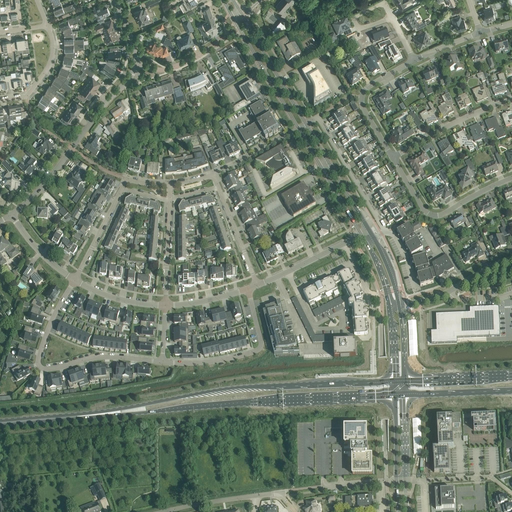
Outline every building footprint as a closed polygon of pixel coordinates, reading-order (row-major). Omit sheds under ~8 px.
[(14,0),(15,7),(14,9),(10,9),(11,14),(11,19),(15,19),(15,20),(18,19),(17,13),(21,13),(19,0),(14,0)] [(162,2),(161,0),(148,0),(145,2),(148,8),(162,2)] [(187,0),(184,2),(189,10),(197,5),(195,3),(200,0),(187,0)] [(281,0),(276,6),(279,9),(278,10),(282,13),(281,15),(284,18),(288,14),(284,11),(291,3),(293,6),(298,0),(297,0),(281,0)] [(394,0),(395,2),(396,1),(399,9),(404,6),(407,5),(406,4),(413,0),(394,0)] [(6,9),(4,10),(1,11),(1,16),(1,21),(5,21),(8,21),(7,15),(11,14),(10,9),(9,1),(5,1),(6,9)] [(56,16),(74,9),(78,7),(76,3),(72,4),(64,7),(63,7),(61,2),(53,5),(55,10),(54,10),(56,16)] [(107,7),(104,9),(102,5),(93,9),(96,16),(99,14),(101,18),(107,15),(108,16),(109,14),(110,14),(110,12),(110,11),(109,10),(107,7)] [(207,22),(199,28),(202,31),(201,32),(204,36),(203,36),(205,35),(207,36),(207,34),(209,33),(208,32),(213,28),(213,29),(217,27),(215,21),(216,20),(215,19),(215,18),(214,18),(213,18),(210,7),(206,8),(206,7),(201,9),(199,13),(202,14),(204,13),(207,22)] [(486,22),(491,20),(492,21),(495,20),(496,20),(493,12),(494,12),(492,7),(483,10),(485,15),(486,14),(487,16),(484,17),(486,22)] [(143,10),(142,9),(138,11),(133,13),(136,18),(137,18),(140,25),(144,24),(149,22),(147,18),(146,15),(147,14),(145,9),(143,10)] [(412,12),(403,17),(405,22),(406,21),(406,23),(409,28),(411,27),(412,26),(413,26),(418,24),(416,20),(418,18),(414,12),(412,13),(412,12)] [(81,14),(59,23),(62,29),(63,29),(64,34),(73,32),(72,29),(70,26),(71,24),(79,21),(80,23),(84,21),(83,19),(81,14)] [(460,16),(452,19),(454,25),(456,25),(457,27),(455,28),(454,28),(453,29),(453,30),(452,30),(456,32),(457,32),(458,32),(467,29),(465,25),(466,25),(464,19),(461,20),(460,16)] [(338,23),(337,22),(335,24),(335,25),(334,25),(337,31),(336,32),(338,36),(340,35),(340,36),(343,34),(343,33),(351,29),(349,25),(348,26),(347,24),(348,23),(346,19),(338,23)] [(188,32),(193,30),(189,21),(184,23),(188,32)] [(425,21),(414,27),(416,31),(427,25),(425,21)] [(95,27),(97,31),(103,29),(105,34),(115,30),(112,24),(109,26),(108,25),(107,22),(102,24),(99,25),(95,27)] [(385,29),(370,35),(373,44),(389,38),(385,29)] [(105,34),(107,39),(105,40),(107,44),(114,41),(113,39),(114,38),(113,37),(117,36),(115,30),(105,34)] [(64,34),(65,39),(64,39),(65,45),(84,44),(86,44),(86,41),(84,41),(84,39),(75,40),(74,39),(74,36),(73,32),(64,34)] [(429,44),(428,42),(427,40),(429,39),(428,36),(427,36),(425,32),(419,35),(415,38),(420,48),(429,44)] [(334,34),(327,38),(331,44),(338,41),(334,34)] [(177,36),(177,38),(178,40),(182,49),(194,43),(190,35),(182,38),(181,36),(179,35),(177,36)] [(302,40),(295,44),(290,35),(281,40),(277,43),(283,53),(284,52),(286,56),(287,55),(288,57),(287,57),(292,65),(297,62),(302,59),(303,59),(308,56),(304,48),(306,47),(302,40)] [(169,38),(166,45),(170,47),(171,51),(175,50),(170,38),(169,38)] [(354,38),(348,42),(354,52),(360,48),(354,38)] [(16,40),(16,41),(13,41),(14,50),(15,50),(15,53),(22,52),(22,51),(20,39),(16,40)] [(24,40),(24,39),(20,39),(22,51),(29,51),(28,47),(27,40),(24,40)] [(506,40),(500,42),(499,41),(493,43),(496,53),(503,51),(502,51),(509,49),(506,40)] [(11,43),(10,41),(6,42),(8,51),(14,50),(13,41),(13,42),(11,43)] [(155,42),(152,43),(146,46),(148,51),(158,55),(158,54),(163,56),(169,54),(166,48),(163,49),(161,48),(162,47),(155,44),(155,42)] [(65,51),(66,51),(65,56),(64,56),(74,58),(77,58),(78,50),(84,49),(84,47),(88,47),(88,44),(86,44),(84,44),(65,45),(65,51)] [(394,45),(385,49),(388,55),(389,54),(394,63),(397,61),(396,60),(402,58),(399,52),(398,53),(394,45)] [(111,50),(111,51),(108,52),(109,56),(108,62),(117,63),(119,64),(120,59),(118,59),(119,55),(121,55),(120,50),(119,51),(118,47),(113,47),(111,50)] [(366,64),(365,64),(366,66),(367,65),(369,70),(371,69),(373,74),(380,70),(380,71),(377,65),(379,64),(378,62),(381,60),(374,47),(369,49),(374,57),(365,63),(366,64)] [(479,50),(478,48),(469,51),(471,56),(472,59),(477,57),(478,60),(482,58),(482,60),(486,59),(484,54),(482,49),(479,50)] [(230,63),(235,60),(241,70),(245,68),(234,49),(233,49),(233,50),(229,52),(228,52),(224,54),(225,55),(226,55),(227,57),(226,57),(230,63)] [(63,62),(64,62),(62,67),(61,67),(70,70),(72,67),(72,64),(73,63),(82,64),(83,63),(84,63),(85,60),(83,60),(83,59),(77,58),(74,58),(64,56),(63,62)] [(456,56),(448,59),(449,61),(445,62),(447,67),(448,70),(454,68),(456,68),(457,71),(462,69),(456,56)] [(102,69),(100,71),(104,74),(105,73),(111,77),(113,73),(112,73),(113,72),(114,73),(116,70),(113,68),(117,63),(108,62),(100,60),(99,62),(104,65),(102,69)] [(235,82),(226,66),(219,70),(224,78),(226,77),(228,80),(219,86),(221,90),(235,82)] [(314,108),(332,97),(325,86),(326,86),(326,85),(325,85),(325,84),(325,83),(324,82),(323,81),(313,66),(302,72),(310,85),(314,85),(314,87),(315,88),(316,91),(314,92),(314,108)] [(59,73),(60,73),(57,77),(56,76),(56,77),(64,82),(66,79),(68,76),(69,75),(77,79),(78,78),(81,75),(70,70),(61,67),(59,73)] [(87,67),(84,71),(91,76),(94,72),(87,67)] [(26,68),(22,68),(23,73),(25,82),(28,81),(29,82),(30,81),(29,79),(32,79),(32,78),(31,69),(26,70),(26,68)] [(428,68),(427,70),(428,71),(423,73),(425,80),(426,82),(427,82),(438,77),(436,72),(434,68),(432,69),(431,68),(430,68),(428,68)] [(363,78),(360,74),(358,70),(347,77),(352,86),(359,82),(359,81),(363,78)] [(20,72),(15,72),(16,77),(17,85),(17,86),(20,85),(20,87),(22,88),(22,87),(26,86),(25,84),(25,82),(23,73),(20,73),(20,72)] [(188,81),(186,82),(185,82),(186,85),(187,90),(192,89),(192,91),(194,90),(196,89),(198,89),(200,88),(203,87),(205,86),(207,90),(215,86),(210,78),(208,73),(202,77),(201,76),(202,75),(200,76),(198,77),(196,78),(194,79),(192,80),(190,80),(188,81)] [(482,83),(486,81),(483,73),(477,75),(478,78),(482,83)] [(499,85),(497,86),(496,83),(491,85),(492,88),(493,92),(494,92),(495,96),(500,94),(507,92),(505,87),(504,85),(507,84),(504,73),(498,75),(500,81),(498,82),(499,85)] [(4,74),(0,74),(0,78),(0,79),(2,88),(5,88),(5,90),(6,90),(7,89),(10,89),(9,86),(8,75),(4,76),(4,74)] [(11,75),(8,75),(9,86),(10,89),(13,88),(14,89),(15,88),(15,86),(17,86),(17,85),(16,77),(11,77),(11,75)] [(95,80),(96,79),(92,76),(86,84),(99,94),(96,91),(98,89),(97,88),(97,87),(98,87),(101,84),(95,80)] [(52,82),(53,82),(50,86),(49,86),(57,91),(60,87),(62,87),(69,92),(72,88),(64,82),(56,77),(52,82)] [(448,83),(445,77),(439,79),(442,86),(446,84),(446,85),(446,86),(445,86),(445,87),(446,88),(449,86),(448,83)] [(406,81),(406,80),(398,84),(404,94),(412,90),(413,90),(414,90),(415,90),(415,89),(415,88),(411,81),(407,83),(406,81)] [(425,80),(422,81),(425,89),(424,89),(425,91),(428,97),(434,94),(431,88),(428,90),(425,82),(426,82),(425,80)] [(251,104),(250,102),(260,95),(257,91),(256,90),(254,88),(257,87),(255,84),(254,85),(252,81),(239,89),(245,100),(232,108),(235,114),(251,104)] [(145,99),(140,100),(142,105),(143,110),(148,109),(147,106),(150,105),(156,103),(155,100),(158,99),(159,101),(165,100),(164,97),(167,97),(171,95),(170,92),(173,91),(173,90),(172,87),(170,82),(160,85),(149,89),(144,90),(144,91),(147,99),(145,99)] [(96,92),(99,94),(86,84),(80,93),(84,95),(90,99),(92,95),(93,94),(94,94),(96,92)] [(46,91),(47,91),(44,95),(43,95),(51,100),(54,96),(55,96),(62,101),(65,97),(57,91),(49,86),(46,91)] [(483,86),(472,91),(474,95),(475,98),(477,103),(484,100),(483,100),(488,98),(486,93),(485,91),(483,86)] [(392,98),(387,91),(373,99),(383,116),(390,111),(385,102),(392,98)] [(463,98),(459,99),(458,98),(455,100),(460,110),(464,108),(471,104),(469,100),(466,93),(462,96),(463,98)] [(446,105),(443,107),(441,106),(438,108),(441,114),(443,119),(447,117),(448,117),(449,115),(454,112),(452,108),(451,108),(451,107),(451,106),(448,102),(452,100),(449,94),(443,96),(446,102),(445,103),(446,105)] [(39,100),(40,101),(37,105),(44,110),(47,105),(49,105),(56,110),(59,106),(51,100),(43,95),(39,100)] [(124,101),(117,105),(118,107),(110,112),(113,116),(115,119),(124,114),(125,116),(127,116),(130,115),(131,113),(129,110),(124,101)] [(75,102),(72,106),(71,106),(69,109),(79,117),(76,114),(78,111),(79,112),(82,107),(75,102)] [(260,134),(262,133),(265,138),(279,131),(278,130),(278,131),(276,126),(278,125),(274,119),(274,120),(273,120),(268,112),(267,113),(268,113),(266,113),(265,110),(266,109),(264,105),(263,106),(262,106),(260,103),(262,102),(261,102),(248,109),(251,113),(252,112),(258,122),(257,123),(257,124),(255,125),(243,131),(242,129),(238,131),(246,145),(247,145),(246,143),(249,141),(250,142),(250,143),(254,140),(253,139),(257,137),(257,138),(257,139),(261,136),(260,134)] [(16,108),(14,109),(16,121),(21,120),(22,122),(30,120),(29,119),(26,113),(21,114),(19,106),(16,107),(16,108)] [(8,108),(8,111),(9,116),(6,116),(7,123),(8,129),(11,129),(10,125),(16,124),(16,121),(14,109),(11,109),(11,108),(8,108)] [(75,117),(74,117),(76,114),(79,117),(69,109),(67,112),(63,118),(71,123),(75,117)] [(329,120),(330,123),(335,121),(336,123),(346,117),(347,117),(342,109),(332,115),(334,117),(329,120)] [(422,114),(420,115),(422,120),(423,120),(424,122),(425,122),(428,126),(429,126),(432,125),(432,124),(433,124),(432,123),(434,122),(434,123),(438,121),(435,117),(434,114),(432,111),(428,113),(426,111),(421,114),(422,114)] [(502,115),(502,116),(505,127),(511,124),(511,112),(511,111),(502,115)] [(333,127),(335,131),(340,128),(341,130),(350,125),(346,117),(336,123),(337,125),(333,127)] [(494,131),(495,130),(498,136),(499,139),(506,137),(505,133),(502,127),(500,128),(495,118),(490,120),(490,119),(485,121),(488,130),(493,128),(494,131)] [(112,125),(107,128),(113,138),(118,134),(112,125)] [(338,136),(340,139),(344,136),(345,138),(355,133),(350,125),(341,130),(343,133),(338,136)] [(477,125),(469,128),(470,131),(471,131),(471,132),(470,132),(472,137),(470,139),(471,140),(471,141),(474,140),(475,142),(482,139),(483,139),(485,138),(484,134),(483,134),(482,130),(480,125),(477,126),(477,125)] [(410,129),(407,131),(406,129),(401,132),(398,128),(391,132),(398,144),(407,139),(406,139),(414,134),(410,129)] [(39,137),(41,134),(35,129),(32,132),(39,137)] [(459,146),(466,143),(470,151),(475,149),(471,140),(468,142),(463,131),(453,136),(453,137),(455,140),(455,142),(456,141),(457,143),(456,144),(458,146),(459,146)] [(344,146),(345,145),(349,143),(350,146),(352,145),(359,140),(355,133),(345,138),(346,140),(342,143),(344,146)] [(91,141),(86,148),(86,149),(93,153),(97,156),(100,152),(96,149),(98,146),(96,145),(100,139),(99,138),(95,136),(93,139),(94,140),(92,142),(91,141)] [(23,137),(19,137),(13,145),(17,146),(23,137)] [(348,150),(350,153),(352,153),(353,155),(367,146),(362,138),(359,140),(352,145),(353,147),(348,150)] [(39,145),(40,145),(36,150),(43,155),(48,150),(48,151),(50,152),(53,146),(44,139),(42,142),(41,141),(40,141),(39,141),(39,142),(38,142),(38,143),(38,144),(39,145)] [(453,152),(447,139),(437,144),(444,157),(453,152)] [(237,146),(235,143),(230,146),(234,153),(235,155),(240,153),(240,151),(242,150),(239,144),(237,146)] [(235,155),(234,153),(230,146),(225,148),(230,158),(235,155)] [(359,157),(361,160),(372,154),(367,146),(353,155),(354,156),(353,157),(355,160),(359,157)] [(297,172),(281,147),(260,160),(256,162),(265,164),(267,163),(268,164),(269,166),(271,168),(273,169),(276,170),(278,170),(279,170),(279,175),(273,178),(271,188),(293,175),(293,174),(293,172),(297,172)] [(193,156),(165,161),(166,175),(169,175),(173,174),(177,174),(178,174),(180,174),(183,173),(185,173),(186,172),(186,170),(188,169),(188,172),(193,171),(195,170),(196,170),(199,169),(201,169),(205,167),(208,166),(203,154),(201,149),(192,151),(193,156)] [(224,160),(220,150),(215,153),(218,160),(219,162),(224,160)] [(219,162),(218,160),(215,153),(210,155),(214,165),(219,162)] [(408,162),(413,169),(414,169),(418,176),(422,174),(423,173),(419,166),(428,160),(423,153),(408,162)] [(362,170),(365,168),(374,162),(370,155),(372,154),(361,160),(362,163),(358,165),(359,169),(361,168),(362,170)] [(105,165),(116,169),(117,164),(110,162),(111,159),(107,157),(105,165)] [(447,159),(446,159),(445,157),(442,159),(447,168),(451,166),(447,159)] [(140,160),(140,162),(136,161),(134,171),(139,173),(140,172),(143,172),(144,166),(146,158),(145,158),(144,158),(142,159),(141,160),(140,160)] [(22,164),(19,167),(21,170),(26,174),(27,174),(30,176),(33,173),(34,173),(35,171),(35,170),(36,170),(34,169),(34,168),(34,167),(37,164),(33,160),(31,159),(28,162),(27,164),(27,165),(26,167),(22,164)] [(130,163),(127,162),(126,168),(128,169),(128,170),(134,171),(136,161),(131,160),(130,163)] [(11,166),(5,161),(1,165),(7,171),(11,166)] [(362,173),(364,176),(369,173),(370,175),(379,170),(374,162),(365,168),(366,170),(362,173)] [(496,167),(498,166),(496,162),(482,168),(486,176),(490,174),(490,175),(498,171),(496,167)] [(154,164),(148,164),(148,167),(144,166),(143,172),(147,173),(147,174),(153,175),(154,164)] [(73,184),(74,185),(74,187),(77,189),(77,191),(79,193),(73,201),(77,205),(86,191),(83,189),(84,187),(81,185),(86,178),(83,176),(85,173),(79,168),(75,173),(76,173),(74,176),(72,175),(67,182),(71,184),(73,184)] [(463,175),(459,177),(462,182),(460,184),(460,185),(463,189),(471,184),(470,182),(469,181),(470,179),(473,177),(470,172),(468,169),(461,173),(463,175)] [(367,181),(369,184),(373,182),(374,184),(384,178),(379,170),(370,175),(372,178),(367,181)] [(443,170),(439,173),(441,177),(442,177),(443,180),(444,181),(448,179),(443,170)] [(225,180),(224,180),(226,185),(228,184),(238,180),(236,177),(237,176),(235,171),(228,174),(229,178),(225,180)] [(15,188),(17,189),(21,186),(19,184),(20,184),(12,175),(11,176),(9,173),(9,174),(7,172),(3,175),(5,177),(4,178),(6,180),(5,181),(7,183),(5,185),(11,192),(15,188)] [(115,180),(106,176),(103,181),(106,183),(105,186),(113,190),(115,185),(113,184),(115,180)] [(371,188),(373,191),(378,188),(379,191),(388,186),(384,178),(374,184),(375,185),(371,188)] [(228,184),(226,185),(229,190),(230,190),(234,188),(235,191),(242,189),(239,183),(239,180),(238,180),(228,184)] [(97,190),(97,191),(105,196),(106,193),(108,194),(110,195),(113,190),(105,186),(101,184),(101,183),(99,186),(97,190)] [(289,211),(290,211),(294,218),(316,205),(312,198),(314,196),(313,195),(312,194),(311,193),(311,192),(310,191),(310,190),(307,190),(303,184),(281,197),(285,203),(285,204),(287,208),(289,211)] [(374,197),(376,200),(380,198),(381,200),(391,194),(386,187),(388,186),(379,191),(377,192),(379,194),(374,197)] [(443,196),(445,200),(451,196),(445,186),(437,191),(434,187),(428,190),(434,201),(443,196)] [(233,197),(232,197),(234,202),(236,201),(247,196),(246,196),(244,194),(242,189),(235,191),(237,195),(233,197)] [(509,190),(503,193),(504,195),(505,197),(507,201),(507,203),(511,202),(511,201),(511,189),(509,191),(509,190)] [(97,191),(92,199),(96,201),(102,205),(104,205),(107,200),(105,200),(103,198),(105,196),(97,191)] [(378,204),(380,208),(385,205),(387,207),(395,202),(391,194),(381,200),(382,202),(378,204)] [(125,205),(126,206),(128,206),(127,210),(129,211),(130,207),(131,207),(131,205),(135,206),(137,199),(137,198),(132,196),(126,200),(125,205)] [(208,196),(202,197),(203,198),(203,202),(204,205),(208,205),(209,208),(207,208),(208,210),(212,209),(211,206),(213,205),(215,205),(214,199),(208,196)] [(236,201),(234,202),(237,207),(238,207),(241,205),(243,208),(249,206),(247,200),(248,200),(247,196),(236,201)] [(195,200),(198,210),(198,211),(200,211),(199,207),(204,205),(203,202),(203,198),(195,200)] [(142,210),(144,201),(137,199),(135,206),(141,207),(140,210),(142,210)] [(494,204),(491,199),(477,207),(481,214),(487,210),(487,211),(490,211),(496,208),(494,204)] [(196,210),(198,210),(195,200),(188,202),(190,209),(195,208),(196,210)] [(92,202),(90,204),(89,203),(87,206),(88,207),(96,211),(98,212),(99,210),(101,210),(104,205),(96,201),(94,203),(92,202)] [(144,201),(142,210),(144,211),(145,208),(150,210),(152,203),(144,201)] [(158,203),(152,201),(152,203),(150,210),(154,211),(154,212),(155,213),(154,216),(156,217),(157,213),(158,213),(160,214),(161,209),(158,203)] [(186,210),(190,209),(188,202),(188,201),(182,202),(179,208),(180,213),(182,213),(183,213),(184,216),(186,216),(185,212),(186,212),(186,210)] [(383,213),(385,216),(386,215),(387,217),(402,209),(402,208),(400,209),(395,202),(387,207),(388,210),(383,213)] [(48,209),(38,208),(37,219),(48,219),(48,215),(49,215),(52,217),(59,211),(51,203),(48,206),(48,209)] [(249,206),(243,208),(244,212),(240,214),(242,219),(253,214),(254,213),(253,210),(252,211),(249,206)] [(95,214),(96,211),(88,207),(84,214),(87,216),(95,221),(98,216),(95,214)] [(64,208),(59,212),(64,217),(69,213),(64,208)] [(128,216),(129,212),(123,209),(120,215),(129,219),(130,217),(128,216)] [(210,211),(211,215),(208,216),(209,218),(218,215),(216,209),(210,211)] [(394,220),(396,223),(406,216),(402,209),(387,217),(388,219),(387,220),(389,223),(394,220)] [(95,221),(87,216),(84,214),(79,222),(85,226),(87,223),(92,226),(95,221)] [(242,219),(244,224),(249,222),(251,225),(259,222),(257,219),(257,218),(255,219),(253,214),(242,219)] [(129,221),(129,219),(120,215),(118,220),(125,223),(126,220),(129,221)] [(460,215),(450,222),(451,224),(451,225),(452,225),(454,229),(455,230),(456,230),(457,229),(458,229),(458,228),(458,227),(465,223),(463,219),(460,215)] [(322,219),(324,222),(318,225),(321,231),(318,233),(321,238),(328,233),(330,234),(333,225),(331,224),(326,216),(326,217),(322,219)] [(117,220),(114,226),(121,228),(123,225),(125,226),(126,224),(125,223),(118,220),(117,220)] [(221,220),(220,221),(213,223),(212,223),(213,225),(215,224),(216,228),(223,226),(221,220)] [(88,231),(87,231),(84,229),(85,226),(79,222),(76,227),(79,229),(78,232),(85,236),(88,231)] [(259,222),(251,225),(252,229),(247,231),(250,236),(263,230),(259,227),(259,226),(260,225),(259,222)] [(413,263),(416,264),(415,267),(416,271),(417,270),(419,275),(417,275),(418,279),(421,280),(419,283),(420,286),(433,283),(432,279),(436,278),(437,279),(443,275),(444,272),(447,273),(454,269),(451,264),(446,255),(433,264),(434,267),(429,268),(428,267),(429,267),(426,255),(417,239),(415,240),(413,236),(415,235),(413,233),(422,228),(419,222),(410,227),(408,225),(397,232),(399,235),(402,236),(401,239),(403,242),(404,241),(407,245),(405,246),(407,249),(410,250),(409,253),(411,256),(413,255),(414,259),(412,259),(413,263)] [(119,232),(121,228),(114,226),(112,231),(121,235),(122,233),(119,232)] [(223,226),(216,228),(218,232),(215,233),(216,235),(225,232),(223,226)] [(435,226),(429,229),(432,234),(440,248),(446,245),(435,226)] [(55,230),(53,235),(56,236),(53,241),(55,244),(58,246),(59,244),(60,242),(63,236),(65,234),(59,230),(56,228),(55,230)] [(252,241),(253,241),(257,239),(258,242),(263,240),(265,239),(262,234),(263,230),(250,236),(252,241)] [(119,241),(121,235),(112,231),(110,237),(119,241)] [(216,235),(216,236),(216,237),(219,236),(220,240),(227,237),(225,232),(216,235)] [(286,242),(287,243),(288,245),(284,247),(288,255),(295,251),(297,253),(299,251),(299,250),(303,247),(299,239),(295,242),(290,232),(289,233),(288,234),(288,235),(287,235),(287,236),(286,236),(286,237),(286,238),(286,239),(286,240),(286,241),(286,242)] [(502,235),(496,237),(497,240),(492,241),(496,250),(500,248),(500,249),(507,246),(502,235)] [(63,236),(60,242),(62,244),(60,248),(62,252),(64,253),(66,250),(70,243),(65,241),(66,238),(63,236)] [(116,246),(119,241),(110,237),(107,242),(116,246)] [(221,243),(219,244),(220,246),(229,243),(227,237),(220,240),(221,243)] [(0,267),(6,263),(0,255),(5,252),(11,259),(15,257),(19,254),(15,249),(14,247),(12,248),(7,241),(5,243),(1,239),(0,239),(0,267)] [(107,242),(105,248),(106,248),(115,252),(117,247),(116,246),(107,242)] [(66,250),(64,253),(68,255),(69,254),(71,254),(74,256),(74,255),(76,257),(79,252),(77,250),(78,248),(75,247),(71,244),(70,243),(66,250)] [(472,249),(470,250),(463,254),(465,258),(464,259),(466,263),(470,261),(469,260),(477,256),(478,259),(484,256),(481,251),(477,243),(471,246),(472,249)] [(274,250),(268,253),(272,261),(273,263),(275,261),(277,259),(278,258),(275,254),(279,252),(277,248),(276,246),(272,247),(274,250)] [(259,255),(259,256),(260,258),(263,265),(266,263),(268,263),(269,264),(273,263),(272,261),(268,253),(267,253),(265,254),(265,253),(264,253),(263,253),(263,252),(262,252),(262,253),(261,253),(260,253),(260,254),(259,254),(259,255)] [(107,265),(107,272),(110,272),(109,278),(113,280),(115,280),(116,277),(117,269),(117,268),(113,266),(111,265),(111,263),(108,263),(108,265),(107,265)] [(97,266),(97,273),(100,273),(102,274),(102,275),(106,276),(107,273),(107,272),(107,265),(106,265),(101,264),(98,264),(97,266)] [(221,265),(221,270),(217,270),(217,281),(220,281),(223,279),(223,274),(227,274),(226,267),(226,265),(221,265)] [(188,271),(187,271),(187,266),(183,266),(183,271),(184,271),(184,276),(182,276),(182,278),(179,278),(179,286),(184,286),(184,287),(189,287),(188,276),(188,271)] [(35,285),(36,283),(38,285),(42,282),(43,281),(40,279),(36,274),(35,275),(33,273),(34,271),(29,267),(23,276),(28,280),(30,279),(33,282),(33,283),(34,284),(35,285)] [(201,273),(198,273),(198,280),(198,284),(201,284),(204,282),(204,277),(207,277),(207,279),(208,279),(208,270),(208,267),(205,267),(205,270),(204,270),(201,270),(201,273)] [(233,268),(233,267),(226,267),(227,274),(227,278),(231,278),(231,276),(237,276),(236,268),(233,268)] [(126,272),(125,279),(126,277),(129,277),(128,282),(132,284),(135,285),(135,282),(135,281),(135,274),(130,270),(129,270),(126,268),(126,270),(126,272)] [(116,277),(115,280),(120,280),(120,278),(122,279),(125,279),(126,272),(126,270),(123,269),(119,269),(117,269),(116,277)] [(211,272),(208,272),(208,270),(208,279),(211,279),(213,280),(213,281),(217,281),(217,270),(211,270),(211,272)] [(337,276),(332,279),(332,278),(325,282),(326,283),(321,286),(320,284),(319,285),(316,286),(315,287),(316,288),(310,291),(309,290),(303,293),(310,306),(338,292),(335,285),(341,282),(350,302),(349,302),(349,303),(349,304),(348,304),(348,305),(349,305),(349,306),(350,306),(350,307),(351,307),(352,307),(354,334),(354,336),(366,335),(367,335),(367,334),(367,333),(368,333),(367,330),(368,330),(367,324),(366,317),(367,317),(368,317),(368,316),(369,316),(369,315),(369,314),(368,313),(367,313),(367,312),(366,312),(365,305),(365,304),(364,304),(364,303),(363,303),(362,303),(360,299),(362,299),(362,298),(363,298),(363,297),(363,296),(359,289),(360,289),(361,289),(361,288),(361,287),(361,286),(360,285),(359,285),(358,285),(357,285),(354,279),(354,278),(352,274),(350,272),(350,271),(349,270),(348,270),(347,271),(337,276)] [(194,273),(194,276),(188,276),(189,287),(191,287),(195,286),(195,280),(198,280),(198,273),(194,273)] [(135,281),(138,281),(137,286),(141,288),(144,289),(145,278),(139,277),(139,274),(135,274),(135,281)] [(151,278),(146,278),(145,278),(144,289),(148,289),(148,287),(153,288),(154,280),(151,280),(151,278)] [(58,292),(58,291),(53,288),(47,298),(52,301),(56,295),(57,295),(59,292),(58,292)] [(82,313),(85,308),(82,306),(86,300),(80,297),(80,296),(74,306),(80,309),(79,312),(82,313)] [(313,311),(316,317),(343,304),(344,303),(344,302),(341,297),(313,311)] [(34,300),(31,305),(33,306),(40,310),(43,305),(34,300)] [(85,308),(82,313),(86,315),(87,313),(92,315),(96,304),(91,302),(88,309),(85,308)] [(289,336),(285,321),(281,305),(280,302),(276,303),(277,304),(270,306),(265,308),(265,307),(266,310),(263,311),(274,355),(300,354),(296,339),(291,340),(290,335),(289,336)] [(102,307),(96,304),(92,315),(98,317),(97,319),(100,321),(102,315),(99,314),(102,307)] [(236,320),(242,318),(237,305),(231,307),(236,320)] [(33,306),(28,321),(41,325),(44,319),(38,317),(40,311),(39,311),(40,310),(33,306)] [(433,335),(427,335),(428,344),(453,343),(453,339),(496,337),(496,330),(492,331),(491,313),(485,313),(485,307),(466,308),(466,313),(432,314),(433,335)] [(110,323),(114,310),(108,309),(105,316),(102,315),(100,321),(104,322),(104,321),(110,322),(110,323)] [(114,310),(110,323),(119,326),(121,320),(118,319),(120,312),(114,310)] [(224,310),(217,311),(218,315),(220,322),(221,322),(226,321),(227,323),(230,322),(229,316),(225,317),(224,310)] [(218,315),(217,311),(211,313),(213,320),(210,321),(212,327),(221,325),(221,322),(220,322),(218,315)] [(121,320),(119,326),(123,327),(123,326),(129,327),(132,314),(125,313),(124,321),(121,320)] [(212,327),(210,321),(205,322),(203,314),(197,315),(199,328),(207,326),(208,328),(212,327)] [(141,326),(147,326),(147,323),(155,324),(155,317),(142,316),(141,326)] [(182,324),(182,327),(188,327),(188,323),(187,323),(187,317),(174,317),(175,324),(182,324)] [(63,334),(67,326),(62,323),(58,332),(63,334)] [(72,328),(67,326),(63,334),(68,336),(72,328)] [(147,330),(147,326),(141,326),(140,336),(154,337),(154,330),(147,330)] [(35,343),(37,337),(31,335),(33,330),(25,327),(23,333),(25,334),(24,340),(35,343)] [(188,327),(182,327),(182,330),(175,330),(175,336),(188,336),(188,327)] [(77,330),(72,328),(68,336),(73,339),(77,330)] [(73,339),(77,341),(82,332),(77,330),(73,339)] [(312,330),(308,332),(313,343),(355,341),(354,336),(354,334),(315,336),(312,330)] [(82,343),(86,335),(82,332),(77,341),(82,343)] [(92,337),(86,335),(82,343),(88,346),(92,337)] [(182,343),(182,346),(189,346),(188,336),(175,336),(175,343),(182,343)] [(147,339),(139,338),(138,351),(152,352),(153,346),(147,345),(147,339)] [(335,354),(355,353),(354,341),(335,342),(335,354)] [(19,345),(15,357),(29,361),(31,355),(25,353),(27,347),(19,345)] [(189,346),(182,346),(182,349),(175,349),(175,356),(182,355),(182,359),(197,359),(197,355),(186,355),(186,349),(189,349),(189,346)] [(8,354),(5,364),(6,364),(11,364),(13,364),(14,362),(14,360),(11,359),(12,356),(8,354)] [(99,366),(101,380),(110,379),(110,372),(106,373),(105,365),(99,366)] [(124,367),(124,366),(118,365),(117,373),(113,372),(113,379),(117,379),(117,376),(123,377),(124,367)] [(91,381),(101,380),(99,366),(93,367),(94,374),(90,374),(91,381)] [(130,366),(124,366),(124,367),(123,377),(122,379),(132,380),(133,374),(129,374),(130,366)] [(29,373),(30,373),(28,370),(28,371),(27,369),(21,372),(19,367),(11,371),(17,381),(23,378),(24,379),(26,378),(26,377),(30,375),(29,373)] [(74,371),(79,383),(84,381),(85,382),(88,381),(86,375),(83,376),(80,369),(74,371)] [(73,385),(79,383),(74,371),(69,374),(71,380),(68,382),(70,388),(74,386),(73,385)] [(54,377),(56,389),(62,388),(63,389),(66,389),(65,382),(62,383),(61,376),(54,377)] [(51,390),(56,389),(54,377),(48,378),(49,385),(46,386),(47,392),(51,391),(51,390)] [(29,390),(35,392),(34,394),(40,397),(43,389),(37,387),(40,381),(34,379),(29,390)] [(494,430),(493,419),(495,419),(495,415),(471,416),(471,420),(473,420),(474,431),(485,430),(486,430),(493,429),(493,430),(494,430)] [(440,473),(443,473),(443,472),(446,472),(446,473),(450,472),(449,461),(448,448),(453,447),(453,432),(453,430),(452,430),(452,427),(460,427),(460,416),(442,417),(436,417),(436,426),(437,426),(437,428),(438,448),(433,448),(434,473),(440,472),(440,473)] [(367,448),(367,446),(365,446),(365,444),(366,444),(366,427),(345,428),(345,445),(354,445),(354,447),(354,449),(350,449),(350,452),(354,452),(354,453),(354,454),(354,456),(352,456),(353,475),(371,474),(371,456),(365,456),(365,454),(367,454),(367,452),(368,452),(368,448),(367,448)] [(94,487),(99,497),(105,495),(100,484),(94,487)] [(436,503),(436,509),(441,509),(441,508),(441,509),(454,508),(454,503),(455,502),(454,494),(453,494),(453,489),(440,490),(440,489),(435,489),(435,496),(437,496),(437,503),(436,503)] [(504,495),(502,493),(498,494),(499,498),(496,498),(497,502),(494,503),(495,509),(500,508),(505,507),(504,504),(504,503),(507,502),(506,496),(505,496),(504,495)] [(335,503),(335,501),(336,501),(335,495),(327,496),(328,502),(329,502),(329,504),(335,503)] [(358,509),(373,509),(372,496),(345,497),(345,499),(346,499),(346,505),(346,510),(352,510),(352,503),(358,503),(358,509)] [(320,511),(320,506),(316,507),(315,501),(306,502),(307,505),(307,506),(307,507),(306,507),(303,509),(305,511),(320,511)]
